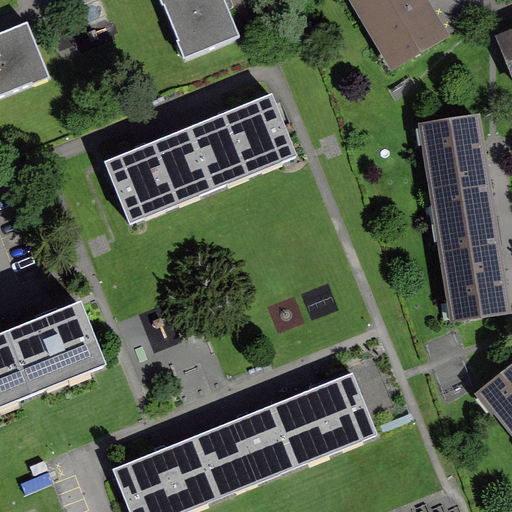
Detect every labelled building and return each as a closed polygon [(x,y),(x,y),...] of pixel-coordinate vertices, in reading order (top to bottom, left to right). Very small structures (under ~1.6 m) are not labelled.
[(153,0),(179,70),(242,46),(224,0),(153,0)] [(354,0),(395,68),(444,39),(420,0),(354,0)] [(33,30),(0,43),(0,101),(56,80),(33,30)] [(511,36),(499,42),(511,73),(511,36)] [(276,105),(185,139),(211,206),(301,171),(276,105)] [(422,127),(438,225),(491,216),(475,119),(422,127)] [(185,139),(95,174),(120,240),(211,206),(185,139)] [(438,225),(453,322),(506,313),(491,216),(438,225)] [(76,310),(2,339),(26,399),(100,370),(76,310)] [(2,339),(0,339),(0,409),(26,399),(2,339)] [(511,369),(483,392),(511,428),(511,369)] [(357,375),(276,406),(300,468),(381,437),(357,375)] [(276,406),(196,436),(219,498),(300,468),(276,406)] [(196,436),(115,467),(132,511),(183,511),(219,498),(196,436)]
